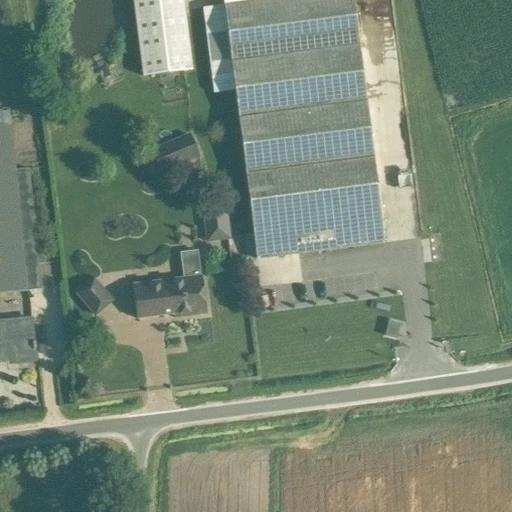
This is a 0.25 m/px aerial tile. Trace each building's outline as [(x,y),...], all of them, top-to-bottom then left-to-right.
[(131,0),(142,78),(192,71),(182,0),(131,0)] [(248,261),(384,243),(350,0),(222,0),(223,6),(202,8),(211,77),(232,74),(253,234),(244,235),(248,261)] [(15,171),(10,126),(9,113),(0,113),(0,294),(41,290),(39,265),(45,264),(44,256),(38,257),(38,255),(41,255),(40,252),(38,252),(29,169),(15,171)] [(160,174),(199,159),(190,135),(151,150),(160,174)] [(204,241),(228,240),(227,204),(203,205),(204,241)] [(180,253),(183,279),(132,286),(137,319),(183,313),(184,317),(206,314),(198,250),(180,253)] [(99,288),(93,279),(75,293),(81,301),(99,288)] [(35,361),(34,349),(36,349),(35,342),(33,342),(31,320),(0,322),(0,361),(17,359),(18,365),(20,365),(20,363),(35,361)] [(389,320),(385,336),(396,339),(400,323),(389,320)]
